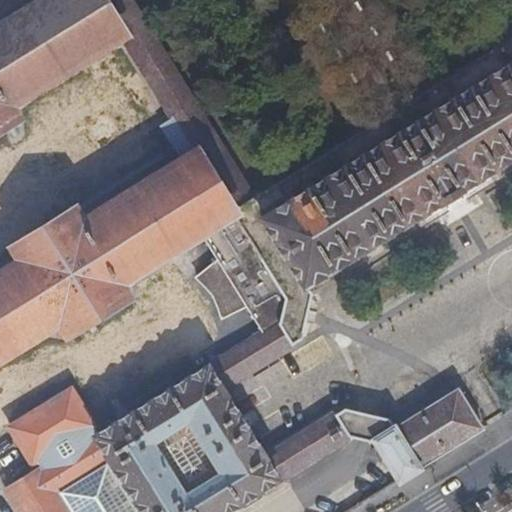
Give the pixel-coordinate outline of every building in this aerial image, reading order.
[(10,103),(122,34),(100,0),(42,0),(0,26),(0,125),(17,115),(10,103)] [(130,0),(100,0),(122,34),(174,118),(189,142),(232,211),(254,198),(130,0)] [(263,214),(511,62),(511,37),(254,198),(263,214)] [(511,158),(511,62),(263,214),(309,285),(511,158)] [(189,142),(174,118),(162,125),(177,149),(189,142)] [(0,272),(0,355),(60,318),(69,331),(129,293),(121,281),(203,230),(232,211),(189,142),(177,149),(78,211),(76,209),(16,246),(23,259),(0,272)] [(263,214),(254,198),(232,211),(203,230),(220,256),(196,274),(213,292),(222,317),(249,305),(264,329),(208,364),(222,387),(302,337),(305,320),(311,291),(309,285),(263,214)] [(96,434),(109,456),(123,479),(139,505),(142,511),(224,511),(279,478),(266,456),(222,387),(208,364),(96,434)] [(438,399),(395,425),(373,437),(375,442),(397,480),(399,483),(421,469),(421,468),(464,441),(473,435),(483,430),(456,387),(447,393),(438,399)] [(68,511),(56,490),(109,456),(96,434),(90,423),(92,422),(72,388),(12,425),(34,459),(35,458),(41,468),(8,490),(21,511),(68,511)] [(368,440),(375,442),(373,437),(395,425),(391,418),(383,416),(375,414),(357,410),(343,407),(335,412),(350,435),(368,440)] [(350,435),(335,412),(266,456),(279,478),(350,435)] [(142,511),(139,505),(133,507),(127,507),(122,504),(118,500),(116,494),(116,489),(119,483),(123,479),(109,456),(56,490),(68,511),(142,511)]
